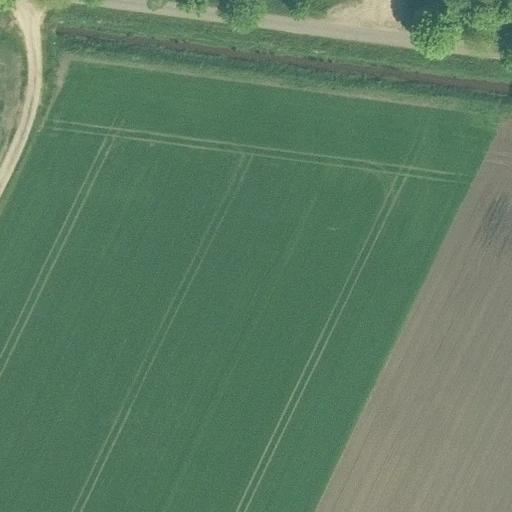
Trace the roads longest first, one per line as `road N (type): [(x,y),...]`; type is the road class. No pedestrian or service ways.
road 1 (unclassified): [(161,0),(511,45)]
road 2 (track): [(18,0),(31,100),(0,169)]
